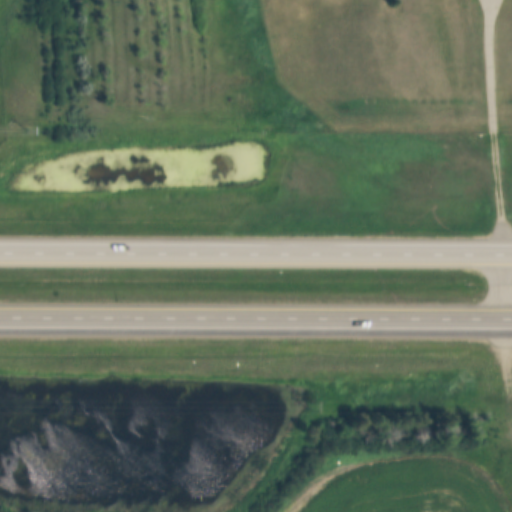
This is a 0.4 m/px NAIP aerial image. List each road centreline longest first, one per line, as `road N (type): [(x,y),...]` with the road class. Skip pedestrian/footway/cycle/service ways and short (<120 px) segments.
road 1 (trunk): [(511,258),(0,254)]
road 2 (trunk): [(0,315),(511,316)]
